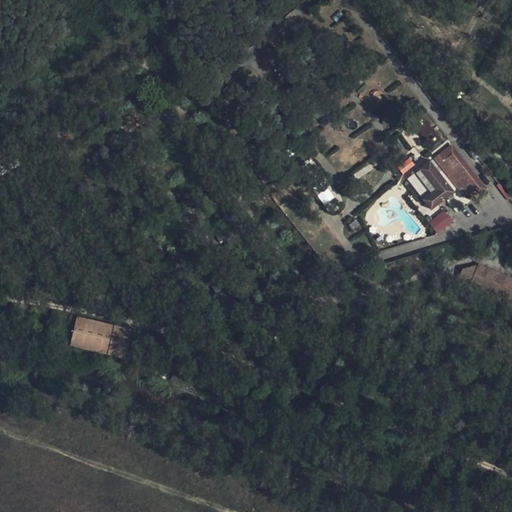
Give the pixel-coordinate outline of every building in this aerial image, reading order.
[(432,156),(461,196),(475,185),(451,152),(442,158),(437,152),(432,156)] [(399,167),(402,172),(414,165),(411,160),(399,167)] [(455,194),(435,166),(429,171),(426,166),(413,176),(422,189),(416,193),(421,200),(427,196),(431,201),(436,208),(455,194)] [(422,189),(413,176),(403,183),(412,195),(416,193),(422,189)] [(427,196),(421,200),(425,206),(431,201),(427,196)] [(438,234),(453,221),(444,210),(429,223),(438,234)] [(496,294),(511,301),(511,280),(509,278),(476,262),(461,268),(458,274),(497,292),(496,294)] [(68,341),(123,355),(130,330),(75,316),(68,341)] [(170,367),(185,372),(188,363),(173,359),(170,367)]
